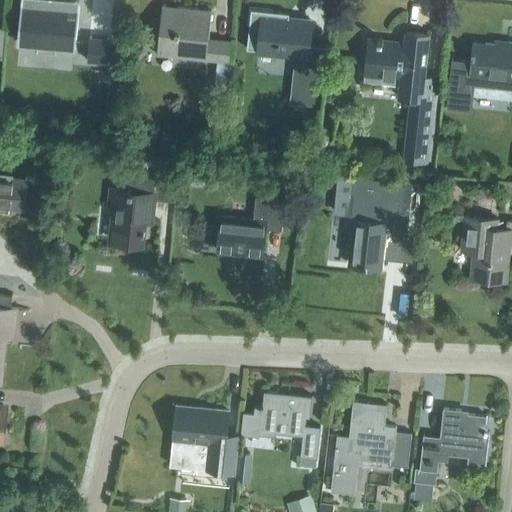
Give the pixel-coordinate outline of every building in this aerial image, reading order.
[(76,41),(79,7),(79,0),(41,0),(41,4),(22,2),(19,36),(76,41)] [(229,62),(231,40),(209,37),(211,10),(162,5),(157,54),(229,62)] [(251,9),(247,49),(258,50),(258,52),(296,56),(306,57),(304,76),(301,106),(320,108),(323,78),(325,78),(327,53),(307,51),(311,20),(284,18),(285,13),(289,14),(289,13),(251,9)] [(440,77),(424,76),(428,33),(406,31),(405,41),(368,38),(364,75),(401,79),(399,97),(416,99),(415,104),(409,103),(403,159),(431,162),(440,77)] [(107,62),(110,38),(90,37),(87,61),(107,62)] [(511,42),(507,42),(507,45),(474,42),(473,52),(471,51),(471,55),(473,55),(472,61),(453,59),(452,59),(447,107),(448,107),(471,109),(474,84),(511,87),(511,42)] [(226,93),(228,74),(216,73),(214,84),(210,84),(210,92),(226,93)] [(175,201),(178,171),(156,169),(155,178),(122,174),(120,189),(109,188),(108,198),(114,199),(110,239),(143,242),(147,210),(153,210),(154,199),(175,201)] [(0,205),(23,208),(26,179),(0,176),(0,205)] [(432,188),(446,189),(447,179),(433,178),(432,188)] [(307,198),(321,199),(323,185),(309,184),(307,198)] [(282,227),(284,208),(285,199),(256,196),(253,219),(221,216),(218,250),(262,255),(265,226),(282,227)] [(405,241),(408,213),(385,210),(384,221),(353,218),(349,264),(381,267),(384,239),(405,241)] [(511,241),(511,220),(507,220),(506,228),(496,227),(497,218),(465,215),(462,250),(474,251),(471,276),(505,280),(509,242),(511,241)] [(11,296),(0,294),(0,382),(1,382),(5,337),(11,338),(15,307),(10,307),(11,296)] [(255,405),(254,412),(243,410),(241,433),(259,435),(259,433),(275,435),(275,432),(303,435),(301,455),(317,457),(320,426),(305,424),(308,395),(264,390),(263,406),(255,405)] [(408,466),(411,435),(395,433),(396,426),(385,424),(387,404),(353,400),(349,435),(337,434),(331,490),(356,493),(360,458),(391,462),(391,465),(408,466)] [(235,472),(238,440),(226,439),(229,411),(176,405),(173,438),(175,439),(174,450),(172,449),(170,465),(235,472)] [(416,467),(414,481),(434,483),(435,483),(437,470),(438,460),(439,452),(449,453),(470,456),(469,462),(484,464),(488,432),(485,431),(487,415),(461,412),(461,409),(443,407),(440,435),(424,434),(420,468),(416,467)] [(247,481),(250,454),(238,453),(235,480),(247,481)] [(291,511),(312,511),(308,495),(288,502),(291,511)] [(186,511),(188,500),(169,498),(167,511),(186,511)] [(333,511),(334,503),(321,502),(319,511),(333,511)]
